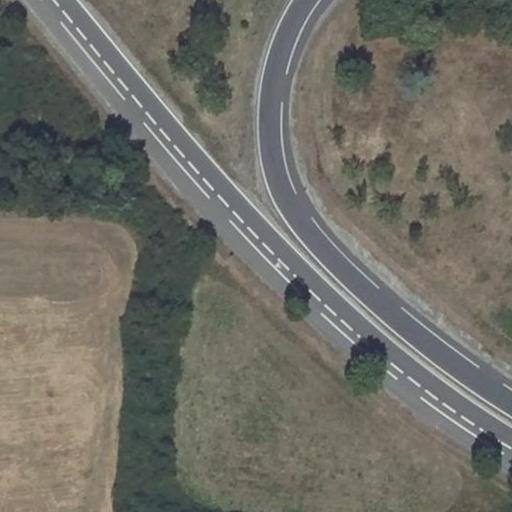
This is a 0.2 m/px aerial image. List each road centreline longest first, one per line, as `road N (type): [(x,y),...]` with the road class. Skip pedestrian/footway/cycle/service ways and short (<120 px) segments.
road 1 (primary): [(58,0),(164,129),(318,294),(405,371),(511,444)]
road 2 (primary): [(511,401),(361,284),(287,194),(270,109),(280,57),(308,0)]
